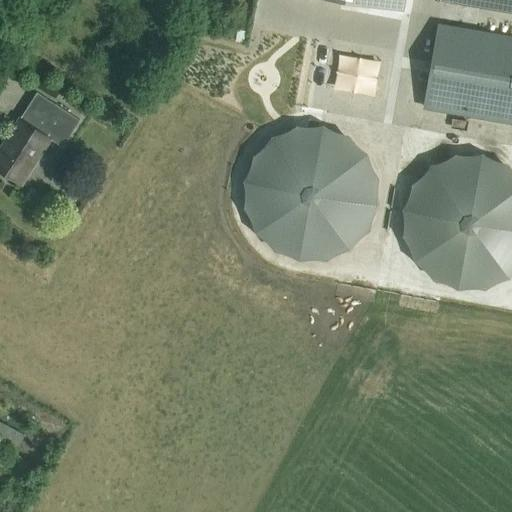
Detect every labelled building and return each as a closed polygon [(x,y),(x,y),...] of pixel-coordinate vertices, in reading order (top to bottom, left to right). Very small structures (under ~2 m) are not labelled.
[(336,0),(400,12),(402,0),(336,0)] [(511,121),(511,38),(438,26),(424,106),(511,121)] [(23,121),(19,119),(0,149),(0,171),(20,185),(49,139),(59,145),(76,118),(56,105),(47,119),(28,107),(28,108),(31,110),(23,121)] [(311,137),(319,184),(314,187),(311,193),(311,199),(315,205),(320,208),(327,208),(332,205),(336,199),(336,193),(333,187),(328,184),(336,136),(332,136),(333,125),(322,124),(321,133),(311,137)] [(475,214),(471,219),(424,211),(422,218),(461,224),(460,227),(471,229),(475,234),(481,236),(487,236),(492,233),(495,227),(495,221),(492,215),(487,212),(481,211),(475,214)] [(0,421),(0,441),(19,451),(27,436),(0,421)]
